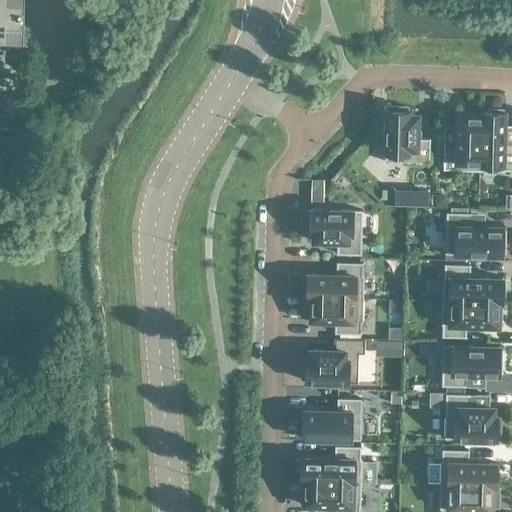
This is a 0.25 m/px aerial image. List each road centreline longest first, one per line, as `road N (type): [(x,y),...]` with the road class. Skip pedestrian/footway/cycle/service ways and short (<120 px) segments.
road 1 (unclassified): [(171,511),(151,245),(176,165),(240,68)]
road 2 (residential): [(266,511),(275,177),(310,131)]
road 3 (residential): [(310,131),(374,71),(511,76)]
road 4 (residential): [(0,101),(54,102),(55,34)]
